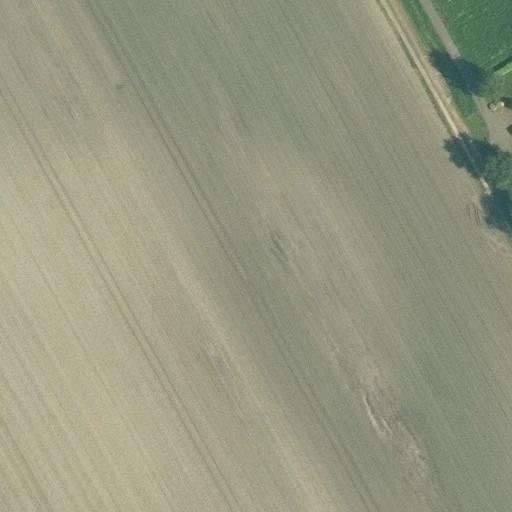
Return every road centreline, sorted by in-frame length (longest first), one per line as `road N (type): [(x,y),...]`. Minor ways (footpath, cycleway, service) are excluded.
road 1 (track): [(390,0),(511,222)]
road 2 (residential): [(505,133),(486,117),(420,0)]
